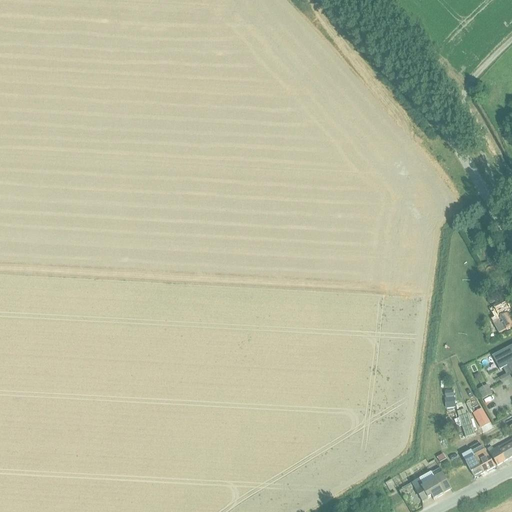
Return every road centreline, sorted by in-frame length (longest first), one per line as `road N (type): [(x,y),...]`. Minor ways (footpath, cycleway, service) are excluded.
road 1 (tertiary): [(508,236),(444,129),(324,0)]
road 2 (residential): [(508,236),(463,96),(511,41)]
